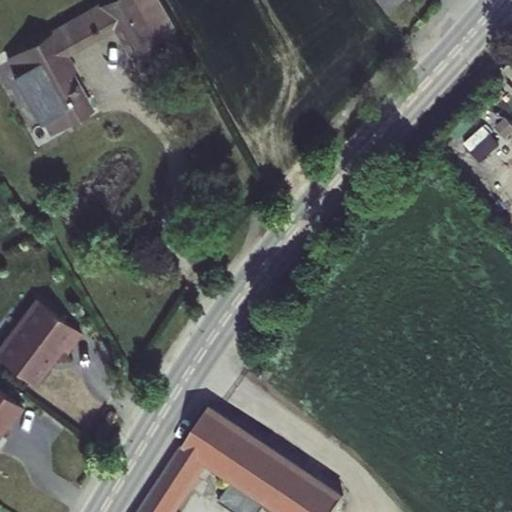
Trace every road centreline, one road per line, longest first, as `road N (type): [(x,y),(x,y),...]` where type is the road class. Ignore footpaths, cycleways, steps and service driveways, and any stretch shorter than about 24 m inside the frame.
road 1 (secondary): [(101,511),(245,290),(502,0)]
road 2 (track): [(198,357),(302,432),(382,511)]
